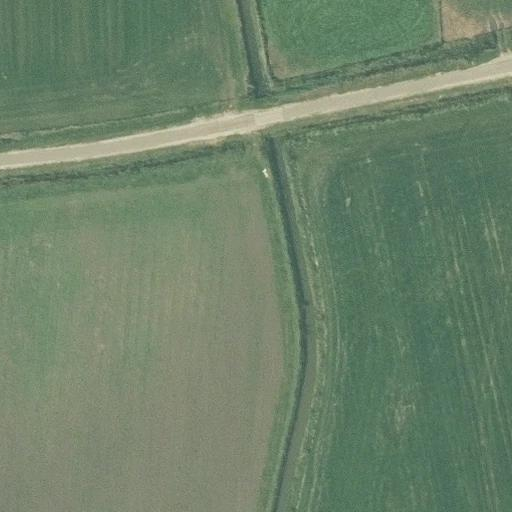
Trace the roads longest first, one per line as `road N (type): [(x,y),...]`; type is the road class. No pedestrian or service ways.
road 1 (unclassified): [(0,161),(163,139),(511,66)]
road 2 (track): [(248,122),(278,285),(282,359),(246,511)]
